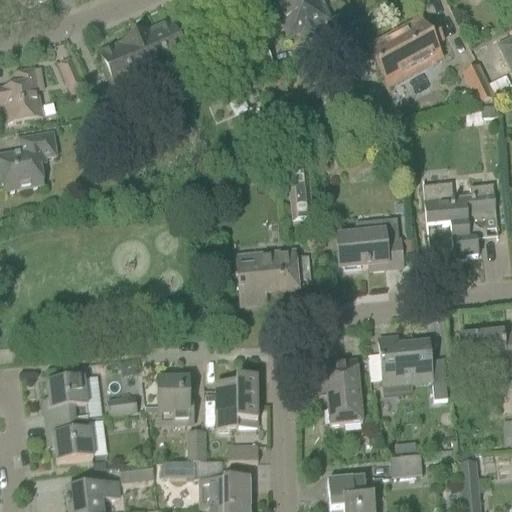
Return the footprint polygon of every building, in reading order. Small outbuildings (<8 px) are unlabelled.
[(269,0),(275,13),(304,0),(269,0)] [(314,29),(327,23),(317,0),(304,0),(275,13),(287,41),(301,35),(304,43),(317,37),(314,29)] [(231,41),(254,31),(244,9),(221,20),(231,41)] [(434,32),(426,36),(419,23),(366,52),(388,93),(443,64),(436,50),(442,47),(434,32)] [(188,35),(175,40),(169,27),(133,42),(151,83),(187,67),(182,57),(195,51),(188,35)] [(116,98),(151,83),(133,42),(98,58),(116,98)] [(511,78),(511,43),(498,50),(511,78)] [(249,81),(271,71),(261,49),(239,59),(249,81)] [(254,92),(249,81),(239,59),(236,51),(213,61),(225,88),(217,92),(223,105),(254,92)] [(492,102),(486,89),(476,69),(459,77),(476,110),(492,102)] [(42,95),(42,93),(38,73),(14,77),(16,89),(0,92),(0,110),(3,110),(6,129),(42,122),(38,96),(42,95)] [(70,99),(83,93),(77,81),(65,87),(70,99)] [(372,135),(400,131),(399,118),(371,122),(372,135)] [(116,160),(131,153),(117,121),(102,128),(116,160)] [(44,164),(56,162),(52,138),(18,144),(20,157),(0,160),(0,182),(3,197),(43,190),(40,170),(45,169),(44,164)] [(289,227),(310,225),(305,173),(284,175),(289,227)] [(468,203),(451,205),(449,189),(421,191),(425,231),(449,228),(452,263),(476,261),(474,240),(478,236),(478,233),(473,229),(472,226),(495,224),(491,190),(467,192),(468,203)] [(400,272),(398,252),(395,224),(381,225),(382,236),(334,239),(338,274),(383,269),(383,274),(400,272)] [(296,296),(294,276),(292,255),(235,261),(239,311),(263,309),(262,299),(296,296)] [(511,378),(511,330),(500,332),(501,337),(457,341),(460,373),(493,369),(494,380),(511,378)] [(395,342),(377,344),(382,400),(410,397),(410,389),(431,387),(432,406),(445,405),(442,365),(429,366),(427,347),(396,350),(395,342)] [(328,431),(361,428),(355,365),(310,369),(313,401),(325,400),(328,431)] [(85,412),(84,403),(82,383),(45,388),(47,404),(41,405),(44,428),(86,423),(84,412),(85,412)] [(256,433),(256,426),(255,383),(234,383),(234,387),(214,388),(215,435),(236,435),(236,434),(256,433)] [(187,411),(187,402),(186,384),(156,384),(157,433),(191,432),(190,411),(187,411)] [(106,422),(135,418),(133,402),(104,405),(106,422)] [(88,434),(87,434),(86,423),(44,428),(47,451),(53,450),(55,467),(92,462),(88,434)] [(503,451),(511,450),(511,429),(511,425),(500,426),(503,451)] [(203,437),(187,437),(188,468),(192,468),(204,468),(203,437)] [(226,467),(256,467),(256,451),(225,451),(226,467)] [(389,485),(419,482),(417,463),(387,466),(389,485)] [(118,490),(152,485),(149,466),(116,471),(118,490)] [(459,511),(478,511),(474,467),(456,469),(459,511)] [(188,468),(160,468),(160,484),(183,483),(183,487),(192,487),(191,469),(205,468),(204,468),(192,468),(188,468)] [(345,484),(326,486),(328,506),(328,511),(371,511),(370,499),(363,500),(361,482),(345,484)] [(206,503),(196,503),(195,511),(248,511),(249,483),(229,483),(220,484),(205,484),(206,503)] [(101,511),(101,506),(118,504),(116,487),(64,494),(66,504),(64,504),(65,510),(66,510),(66,511),(101,511)]
